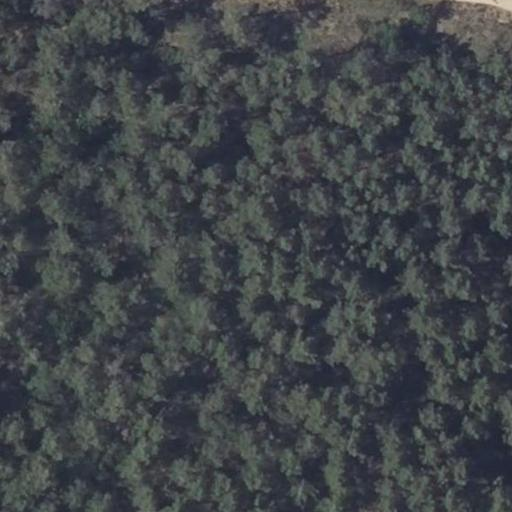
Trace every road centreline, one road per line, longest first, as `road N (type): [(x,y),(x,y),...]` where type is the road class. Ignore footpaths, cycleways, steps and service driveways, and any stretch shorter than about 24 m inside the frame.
road 1 (track): [(511,217),(486,273),(480,314),(511,376)]
road 2 (track): [(380,0),(511,8)]
